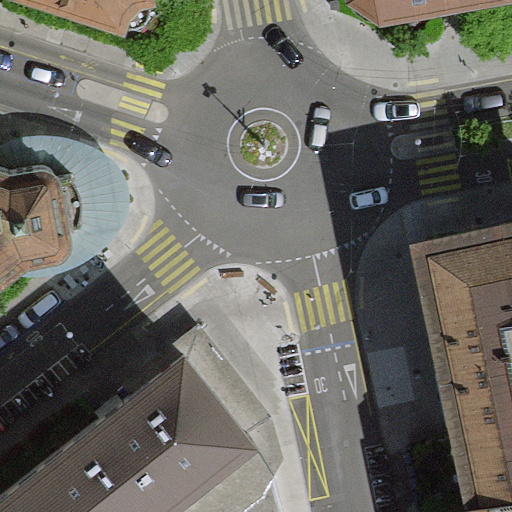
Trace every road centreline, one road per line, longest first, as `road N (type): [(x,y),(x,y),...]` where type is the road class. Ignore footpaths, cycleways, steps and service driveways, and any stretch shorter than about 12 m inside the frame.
road 1 (residential): [(295,220),(324,307),(358,511)]
road 2 (residential): [(0,384),(182,242),(215,203)]
road 3 (residential): [(0,91),(125,131),(194,165)]
road 4 (residential): [(330,193),(511,161)]
road 5 (residential): [(511,94),(389,114),(330,109)]
road 6 (residential): [(270,76),(239,82),(213,99),(200,119),(194,165)]
